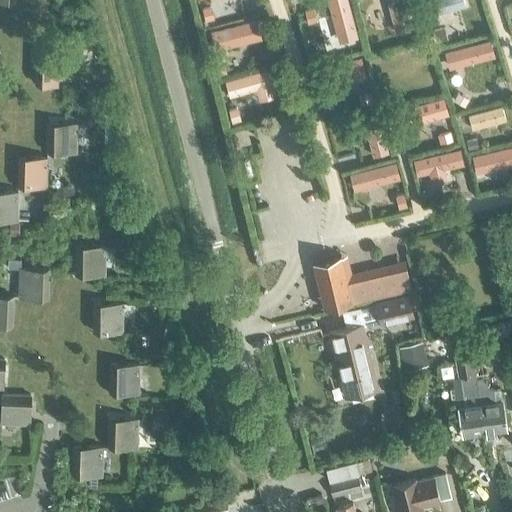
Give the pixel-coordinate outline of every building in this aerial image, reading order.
[(349,0),(328,0),(339,40),(358,35),(349,0)] [(408,0),(387,0),(396,29),(415,23),(408,0)] [(464,0),(423,0),(428,13),(465,3),(464,0)] [(215,17),(211,3),(202,5),(206,19),(215,17)] [(316,16),(314,5),(305,7),(308,17),(309,20),(317,18),(316,16)] [(257,17),(211,27),(215,47),(262,36),(257,17)] [(448,37),(444,24),(433,27),(437,40),(448,37)] [(491,37),(445,49),(449,65),(496,53),(491,37)] [(427,44),(381,56),(385,71),(431,59),(427,44)] [(35,83),(63,84),(64,55),(36,54),(35,83)] [(314,67),(320,86),(367,73),(362,54),(314,67)] [(224,57),(215,59),(218,72),(227,70),(224,57)] [(269,67),(225,79),(230,95),(256,87),(260,99),(277,95),(269,67)] [(436,76),(423,79),(426,92),(439,89),(436,76)] [(470,96),(458,89),(454,97),(466,103),(470,96)] [(372,91),(359,94),(361,102),(374,98),(372,91)] [(449,112),(444,94),(397,108),(402,125),(449,112)] [(502,102),(468,111),(472,126),(506,116),(502,102)] [(238,104),(228,107),(232,120),(241,118),(238,104)] [(378,109),(362,114),(373,154),(389,150),(378,109)] [(350,116),(337,120),(339,128),(352,125),(350,116)] [(46,151),(75,152),(76,123),(47,122),(46,151)] [(451,129),(437,132),(440,141),(453,138),(451,129)] [(479,145),(477,136),(466,138),(468,147),(479,145)] [(511,143),(472,153),(476,171),(511,162),(511,143)] [(465,162),(461,146),(413,157),(417,172),(429,170),(432,182),(448,178),(446,167),(465,162)] [(17,185),(46,186),(47,157),(18,157),(17,185)] [(396,159),(350,171),(354,188),(401,176),(396,159)] [(0,219),(16,220),(17,191),(0,190),(0,219)] [(404,191),(395,193),(399,206),(407,204),(404,191)] [(75,274),(104,275),(104,246),(76,245),(75,274)] [(340,255),(313,262),(325,309),(352,302),(410,288),(404,266),(347,280),(340,255)] [(18,297),(46,298),(48,269),(19,268),(18,297)] [(350,327),(330,332),(342,379),(347,397),(378,389),(373,371),(363,329),(414,317),(409,293),(375,302),(345,309),(350,327)] [(0,324),(11,325),(12,296),(0,295),(0,324)] [(93,332),(122,332),(122,303),(93,303),(93,332)] [(401,346),(407,367),(428,362),(422,341),(401,346)] [(471,346),(484,431),(506,427),(500,387),(487,388),(486,380),(482,381),(482,377),(488,376),(483,344),(471,346)] [(461,434),(484,431),(471,346),(454,348),(458,375),(462,374),(464,391),(462,391),(464,404),(457,405),(461,434)] [(109,392),(137,393),(138,364),(110,363),(109,392)] [(0,418),(0,422),(28,424),(29,395),(1,394),(0,418)] [(383,422),(396,431),(405,418),(392,409),(383,422)] [(107,446),(136,447),(136,418),(108,417),(107,446)] [(72,474),(101,475),(102,447),(73,446),(72,474)] [(326,468),(329,480),(359,472),(356,460),(326,468)] [(439,499),(451,496),(445,473),(415,480),(414,478),(391,484),(398,511),(423,511),(421,505),(439,500),(439,499)] [(329,483),(333,495),(360,488),(357,476),(329,483)] [(354,511),(352,502),(336,507),(337,511),(354,511)]
